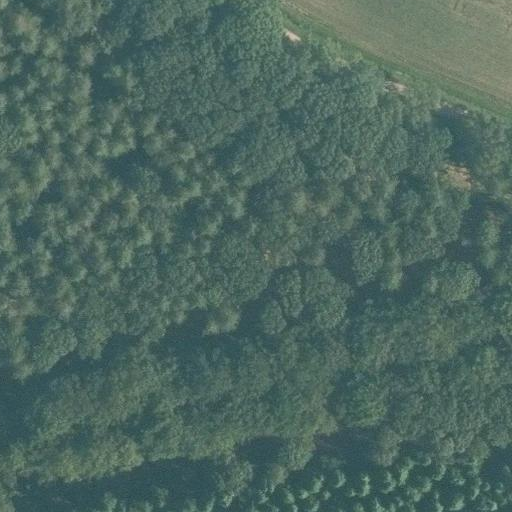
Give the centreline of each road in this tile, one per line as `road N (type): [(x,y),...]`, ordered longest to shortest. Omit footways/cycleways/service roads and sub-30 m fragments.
road 1 (unclassified): [(0,431),(511,328)]
road 2 (track): [(511,129),(253,17)]
road 3 (track): [(253,17),(166,10),(0,85)]
